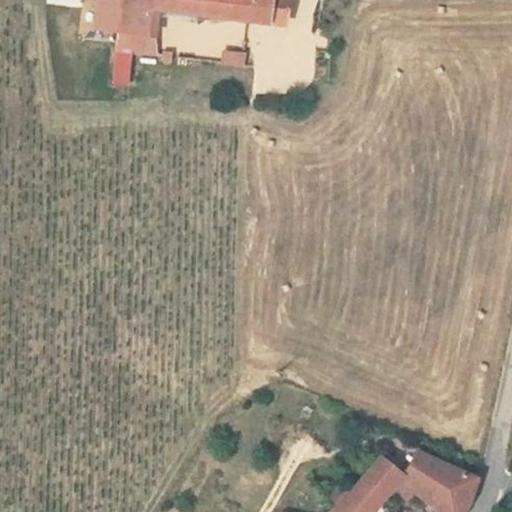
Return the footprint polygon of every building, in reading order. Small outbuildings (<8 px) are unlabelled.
[(97,0),(94,28),(150,36),(153,8),(282,24),(285,0),(97,0)] [(150,36),(94,28),(92,47),(114,49),(130,52),(158,55),(150,36)] [(126,86),(130,52),(114,49),(111,84),(126,86)] [(245,57),(223,54),(223,65),(243,67),(245,57)] [(383,496),(390,488),(405,501),(413,491),(438,511),(459,511),(466,502),(474,478),(417,452),(401,473),(380,456),(362,477),(383,496)] [(362,477),(349,493),(346,491),(327,511),(370,511),(383,496),(362,477)]
